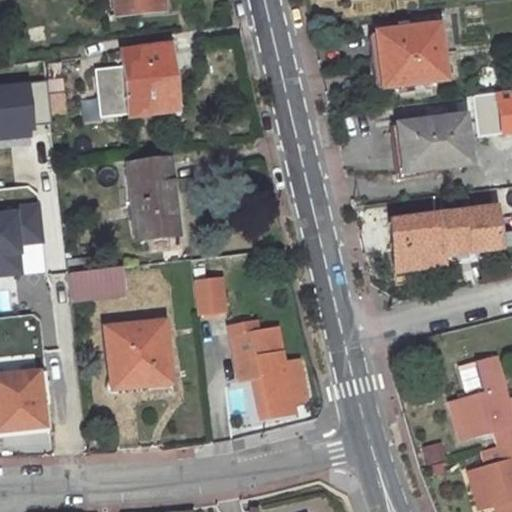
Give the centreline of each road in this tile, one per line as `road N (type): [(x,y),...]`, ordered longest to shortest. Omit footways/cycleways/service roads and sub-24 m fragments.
road 1 (residential): [(367,434),(216,477),(0,486)]
road 2 (tertiary): [(261,0),(338,340)]
road 3 (unknown): [(62,52),(267,24)]
road 4 (residential): [(338,340),(511,294)]
